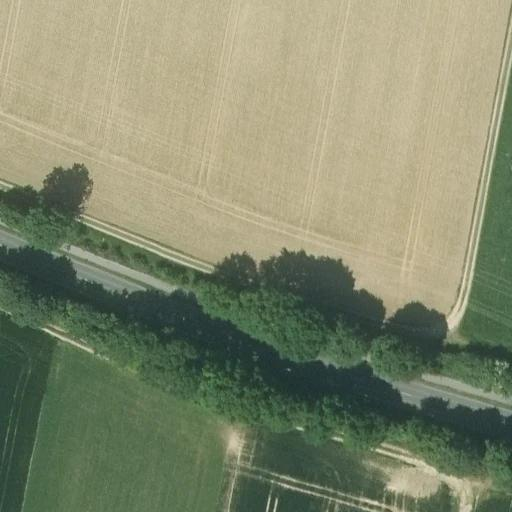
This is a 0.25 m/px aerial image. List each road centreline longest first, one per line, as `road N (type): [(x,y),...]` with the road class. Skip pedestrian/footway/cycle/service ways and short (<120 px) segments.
road 1 (secondary): [(511,425),(260,349),(0,246)]
road 2 (track): [(0,309),(158,381),(472,485)]
road 3 (track): [(426,347),(185,264),(0,188)]
road 4 (track): [(511,24),(455,326),(426,347)]
